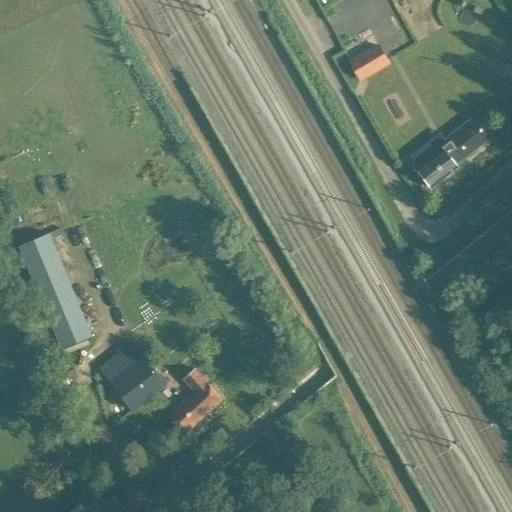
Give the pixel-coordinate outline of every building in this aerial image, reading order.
[(378,44),(352,60),(362,77),(389,62),(387,58),(379,46),(378,44)] [(509,91),(511,89),(511,63),(498,70),(509,91)] [(429,138),(409,154),(410,156),(418,166),(417,167),(432,187),(459,166),(455,161),(462,155),(463,157),(489,137),(477,121),(474,117),(447,138),(449,141),(438,150),(429,138)] [(49,232),(19,245),(21,248),(62,348),(86,338),(92,335),(49,232)] [(98,365),(132,409),(166,383),(132,339),(98,365)] [(195,391),(168,415),(185,433),(223,398),(207,380),(195,367),(183,377),(195,391)]
